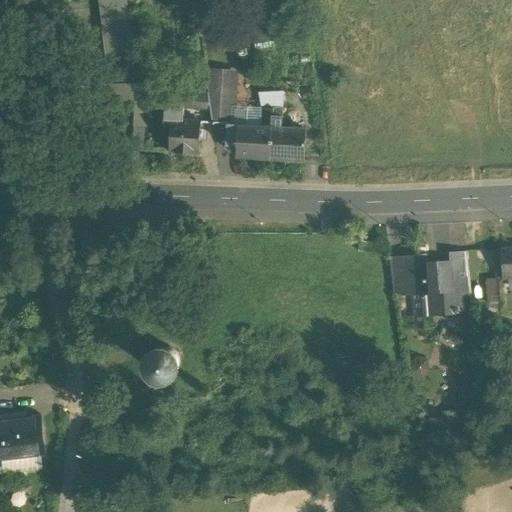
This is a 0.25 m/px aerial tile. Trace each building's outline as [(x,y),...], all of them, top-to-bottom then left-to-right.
[(127,61),(112,57),(109,69),(125,72),(127,61)] [(205,67),(208,91),(211,109),(213,124),(227,125),(227,124),(233,124),(236,70),(205,67)] [(184,90),(166,89),(164,119),(163,119),(162,127),(170,127),(171,119),(178,120),(179,107),(183,108),(184,90)] [(208,91),(196,91),(195,108),(211,109),(208,91)] [(273,108),(281,108),(282,92),(260,92),(262,109),(273,108)] [(273,108),(262,109),(261,126),(272,127),(273,108)] [(281,108),(273,108),(272,127),(280,127),(281,108)] [(178,120),(171,119),(170,127),(168,152),(198,154),(200,121),(178,120)] [(261,126),(237,125),(237,124),(233,124),(227,124),(227,125),(226,145),(237,146),(237,156),(271,158),(272,127),(261,126)] [(280,127),(272,127),(271,158),(304,160),(306,129),(280,127)] [(144,128),(133,128),(132,149),(143,150),(144,128)] [(375,242),(359,241),(358,251),(374,252),(375,242)] [(511,247),(502,248),(504,278),(511,277),(511,247)] [(456,289),(429,291),(430,310),(455,309),(455,311),(459,311),(459,309),(474,308),(466,254),(451,254),(452,263),(454,263),(456,289)] [(452,263),(427,264),(426,256),(417,256),(417,260),(419,290),(419,291),(429,291),(456,289),(454,263),(452,263)] [(417,260),(391,262),(395,292),(414,290),(419,290),(417,260)] [(429,291),(419,291),(419,290),(414,290),(417,326),(431,324),(430,310),(429,291)] [(179,367),(180,361),(179,355),(175,350),(170,346),(163,345),(157,346),(152,350),(148,355),(147,361),(149,367),(152,373),(157,376),(164,377),(170,376),(175,373),(179,367)] [(0,422),(0,458),(39,453),(43,453),(39,418),(0,422)] [(39,453),(0,458),(0,460),(1,464),(2,473),(41,468),(39,453)]
